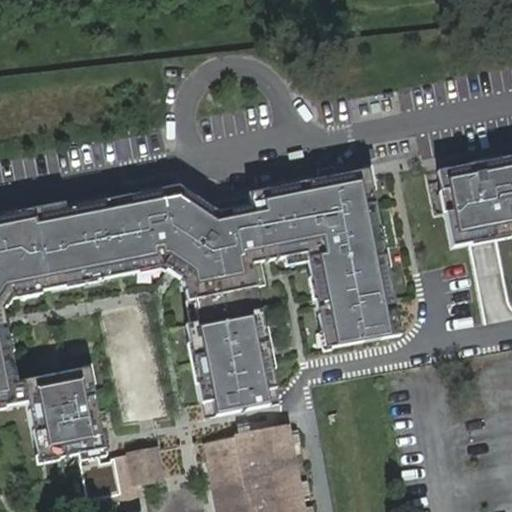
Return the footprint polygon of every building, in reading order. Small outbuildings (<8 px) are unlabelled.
[(511,157),(501,160),(502,166),(482,170),(483,174),(475,175),(473,165),(437,172),(441,192),(447,191),(451,212),(445,213),(452,248),(470,245),(469,238),(494,233),(492,223),(507,220),(510,237),(511,236),(511,157)] [(502,166),(501,160),(500,157),(472,163),(473,165),(475,175),(483,174),(482,170),(502,166)] [(375,192),(370,168),(362,170),(362,172),(366,193),(373,192),(375,192)] [(366,193),(362,172),(306,183),(307,189),(269,197),(267,191),(248,194),(249,197),(252,216),(228,220),(206,206),(195,198),(191,203),(177,194),(172,195),(170,189),(161,190),(163,197),(141,201),(140,195),(105,202),(106,208),(66,216),(64,207),(64,204),(16,214),(17,220),(0,223),(0,402),(5,402),(6,408),(27,405),(37,458),(58,454),(59,461),(77,457),(86,504),(120,497),(114,459),(110,460),(111,463),(100,465),(99,459),(106,458),(92,387),(86,388),(82,371),(17,384),(3,311),(5,307),(0,304),(0,303),(7,293),(41,286),(42,292),(65,288),(64,281),(102,274),(103,280),(138,273),(137,267),(163,262),(170,266),(167,271),(184,283),(188,302),(194,301),(199,323),(190,325),(185,326),(189,345),(196,343),(204,385),(197,386),(204,422),(279,407),(273,373),(266,374),(258,333),(264,331),(256,290),(251,267),(260,265),(284,260),(306,256),(308,265),(311,280),(317,279),(322,301),(315,303),(322,335),(328,334),(331,350),(363,344),(362,338),(380,334),(381,341),(401,337),(388,269),(381,271),(374,231),(380,230),(373,192),(366,193)] [(269,197),(307,189),(306,183),(305,180),(267,188),(267,191),(269,197)] [(196,196),(179,185),(170,186),(170,189),(172,195),(177,194),(191,203),(195,198),(196,196)] [(163,197),(161,190),(161,188),(139,192),(140,195),(141,201),(163,197)] [(451,212),(447,191),(441,192),(438,193),(442,214),(445,213),(451,212)] [(252,216),(249,197),(206,206),(228,220),(252,216)] [(104,199),(64,207),(66,216),(106,208),(105,202),(104,199)] [(0,223),(17,220),(16,214),(15,211),(0,214),(0,223)] [(510,237),(507,220),(492,223),(494,233),(469,238),(470,245),(471,247),(482,245),(511,239),(510,237)] [(388,269),(390,269),(382,229),(380,230),(374,231),(381,271),(388,269)] [(308,265),(306,256),(284,260),(286,269),(308,265)] [(167,271),(170,266),(163,262),(137,267),(138,273),(138,276),(162,271),(165,273),(167,271)] [(265,288),(260,265),(251,267),(256,290),(265,288)] [(104,282),(103,280),(102,274),(64,281),(65,288),(65,290),(104,282)] [(322,301),(317,279),(311,280),(308,281),(313,303),(315,303),(322,301)] [(13,300),(43,295),(42,292),(41,286),(7,293),(0,303),(0,304),(5,307),(7,309),(13,300)] [(188,302),(185,303),(190,325),(199,323),(194,301),(188,302)] [(275,372),(267,331),(264,331),(258,333),(266,374),(273,373),(275,372)] [(322,335),(319,335),(323,355),(332,353),(331,350),(328,334),(322,335)] [(362,338),(363,344),(381,341),(380,334),(362,338)] [(189,345),(187,345),(195,386),(197,386),(204,385),(196,343),(189,345)] [(94,386),(91,367),(82,368),(82,371),(86,388),(92,387),(94,386)] [(206,442),(219,511),(304,511),(288,427),(206,442)] [(120,497),(123,511),(140,511),(136,489),(161,484),(155,451),(113,458),(114,459),(120,497)] [(59,461),(58,454),(37,458),(35,459),(36,468),(59,463),(59,461)]
